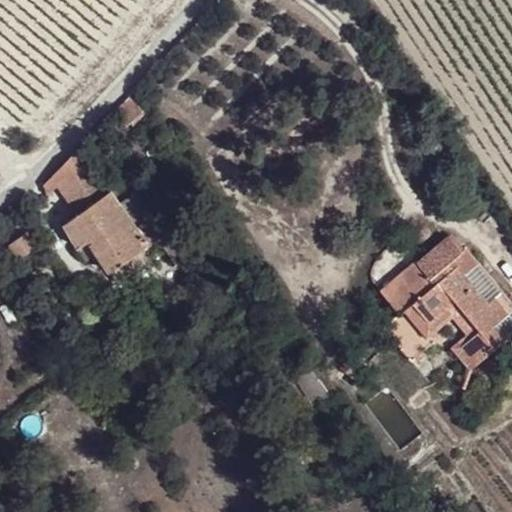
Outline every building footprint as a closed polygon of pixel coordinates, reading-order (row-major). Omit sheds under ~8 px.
[(130,96),(118,108),(134,123),(144,110),(130,96)] [(457,141),(451,134),(446,138),(453,146),(457,141)] [(80,148),(44,186),(48,195),(59,187),(79,214),(65,224),(80,248),(89,241),(98,253),(111,273),(144,250),(160,240),(146,221),(138,227),(80,148)] [(24,234),(5,247),(10,254),(13,251),(19,259),(35,248),(24,234)] [(454,235),(450,238),(462,252),(466,249),(454,235)] [(462,252),(450,238),(419,264),(417,262),(383,291),(401,313),(386,328),(413,361),(434,344),(429,338),(423,330),(414,319),(421,313),(430,324),(449,309),(455,316),(472,338),(457,352),(471,369),(505,340),(498,330),(494,326),(509,314),(495,298),(489,304),(457,267),(453,260),(462,252)] [(88,260),(98,253),(89,241),(80,248),(88,260)] [(466,249),(462,252),(453,260),(457,267),(472,253),(467,247),(466,249)] [(152,261),(144,250),(111,273),(117,284),(152,261)] [(472,253),(457,267),(489,304),(495,298),(504,290),(472,253)] [(154,294),(168,313),(179,305),(165,285),(154,294)] [(429,338),(455,316),(449,309),(430,324),(423,330),(429,338)] [(511,311),(509,314),(494,326),(498,330),(511,318),(511,311)] [(423,330),(430,324),(421,313),(414,319),(423,330)] [(347,366),(365,380),(374,367),(355,353),(347,366)] [(313,367),(297,378),(316,407),(332,396),(313,367)]
